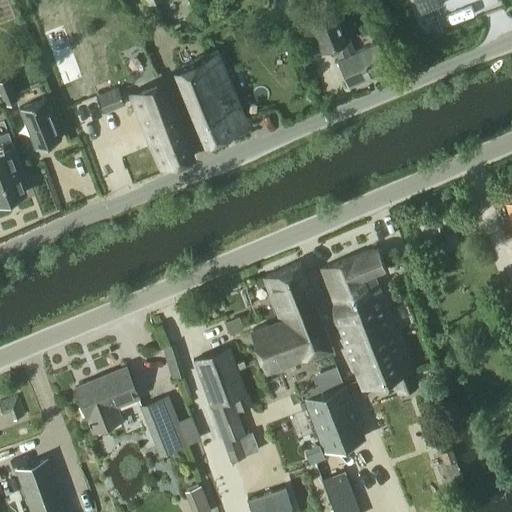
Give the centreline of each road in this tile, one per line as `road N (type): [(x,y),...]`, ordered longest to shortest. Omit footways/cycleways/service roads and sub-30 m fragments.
road 1 (tertiary): [(0,365),(511,146)]
road 2 (unclassified): [(0,255),(511,41)]
